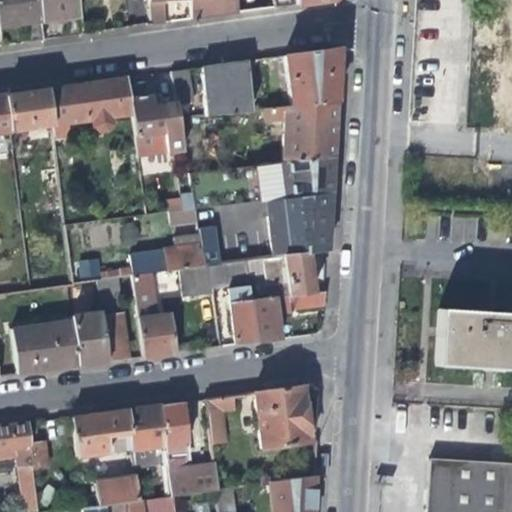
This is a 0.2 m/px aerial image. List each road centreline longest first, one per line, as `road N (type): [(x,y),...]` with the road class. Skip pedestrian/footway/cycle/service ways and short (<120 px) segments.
road 1 (residential): [(0,68),(371,14)]
road 2 (residential): [(350,352),(0,399)]
road 3 (secondary): [(358,252),(371,14)]
road 4 (secondary): [(339,511),(350,352)]
road 5 (residential): [(358,252),(511,256)]
